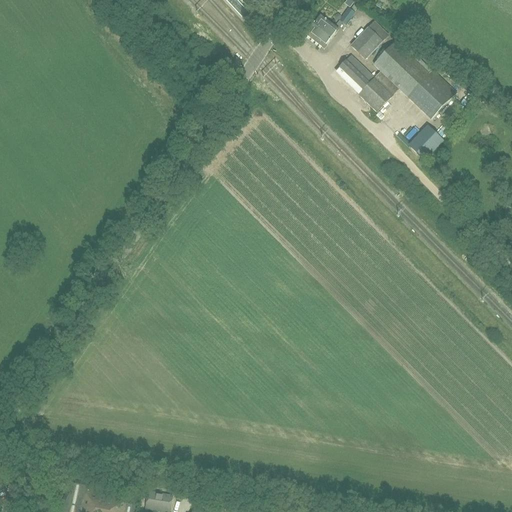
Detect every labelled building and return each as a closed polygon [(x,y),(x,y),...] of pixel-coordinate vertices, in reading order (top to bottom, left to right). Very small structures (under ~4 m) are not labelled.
[(348,6),(337,16),(342,22),(353,12),(348,6)] [(296,28),(323,50),(338,31),(320,17),(314,24),(305,16),(296,28)] [(351,47),(365,61),(383,43),(369,29),(351,47)] [(351,57),(339,70),(362,92),(358,96),(377,114),(399,91),(407,98),(431,121),(457,95),(428,67),(424,71),(396,45),(375,67),(381,74),(375,80),(351,57)] [(384,120),(394,108),(389,104),(380,116),(384,120)] [(428,128),(411,147),(425,160),(443,142),(428,128)] [(130,502),(130,500),(95,493),(97,487),(71,482),(59,511),(134,511),(136,503),(130,502)] [(148,493),(146,510),(158,511),(169,511),(173,497),(148,493)]
